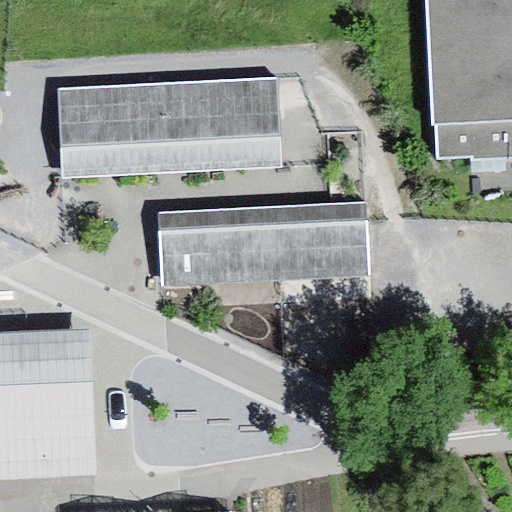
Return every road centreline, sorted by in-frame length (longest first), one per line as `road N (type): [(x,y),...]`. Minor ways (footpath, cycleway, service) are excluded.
road 1 (track): [(377,450),(0,269)]
road 2 (residential): [(511,443),(377,450)]
